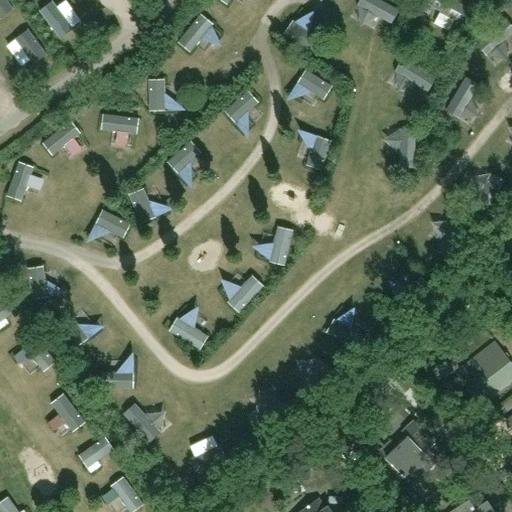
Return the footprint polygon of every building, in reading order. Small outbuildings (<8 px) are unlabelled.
[(224,0),(236,9),(243,0),(224,0)] [(303,24),(316,33),(325,18),(313,10),(303,24)] [(29,19),(51,54),(60,48),(38,13),(29,19)] [(197,56),(224,36),(210,18),(183,39),(197,56)] [(28,29),(21,37),(43,57),(50,48),(28,29)] [(511,30),(485,42),(493,58),(511,49),(511,30)] [(438,97),(446,85),(410,62),(402,74),(438,97)] [(300,84),(303,98),(319,94),(316,80),(300,84)] [(472,88),(456,114),(464,119),(481,93),(472,88)] [(162,105),(178,110),(183,96),(166,91),(162,105)] [(247,128),(269,109),(258,95),(235,114),(247,128)] [(143,119),(118,124),(121,141),(146,136),(143,119)] [(58,156),(73,148),(77,156),(91,148),(77,122),(48,137),(58,156)] [(175,163),(186,179),(205,167),(194,151),(175,163)] [(18,168),(17,199),(27,199),(28,187),(46,188),(47,169),(18,168)] [(155,221),(173,209),(156,186),(139,199),(155,221)] [(263,244),(267,261),(282,258),(279,241),(263,244)] [(9,294),(0,299),(0,322),(2,326),(21,313),(9,294)] [(177,331),(209,351),(217,338),(200,328),(209,314),(193,304),(177,331)] [(18,351),(26,361),(34,354),(40,362),(50,354),(36,337),(18,351)] [(511,373),(491,346),(456,373),(463,382),(460,384),(460,385),(468,379),(479,392),(478,394),(480,397),(482,396),(484,399),(511,376),(511,373)] [(138,385),(136,355),(121,356),(122,386),(138,385)] [(70,396),(59,403),(74,424),(84,417),(70,396)] [(158,443),(170,430),(138,402),(126,415),(158,443)] [(97,470),(113,458),(95,435),(79,448),(97,470)] [(411,483),(432,463),(408,438),(395,450),(389,444),(381,451),(411,483)] [(131,508),(144,501),(131,476),(118,484),(131,508)] [(494,511),(488,501),(485,503),(479,494),(451,511),(494,511)] [(332,511),(329,506),(326,508),(320,499),(300,511),(332,511)]
